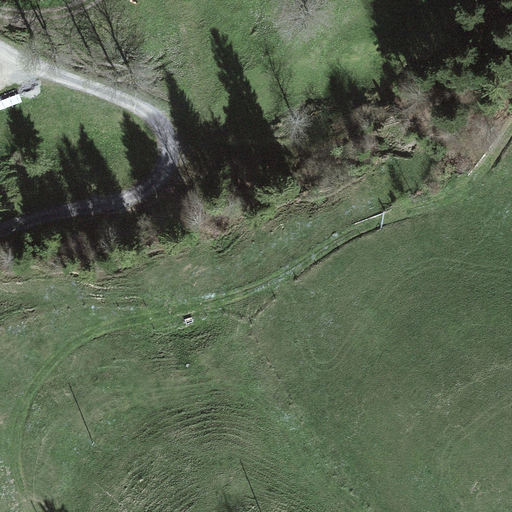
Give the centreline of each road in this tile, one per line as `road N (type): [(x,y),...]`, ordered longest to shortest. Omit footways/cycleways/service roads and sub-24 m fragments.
road 1 (track): [(28,511),(19,479),(21,416),(55,361),(107,326),(248,292),(365,226),(445,202),(474,180),(511,127)]
road 2 (track): [(0,46),(152,114),(170,145),(166,168),(144,189),(0,231)]
